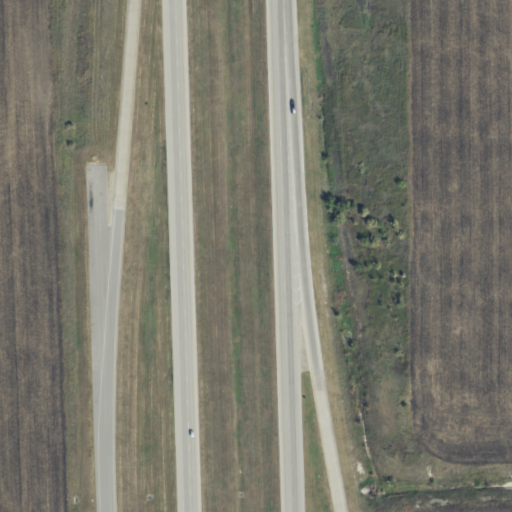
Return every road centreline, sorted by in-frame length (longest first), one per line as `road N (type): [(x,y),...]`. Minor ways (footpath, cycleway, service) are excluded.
road 1 (motorway): [(132,0),(105,381),(106,511)]
road 2 (motorway): [(340,511),(310,330),(280,3)]
road 3 (motorway): [(177,0),(195,511)]
road 4 (motorway): [(294,511),(279,0)]
